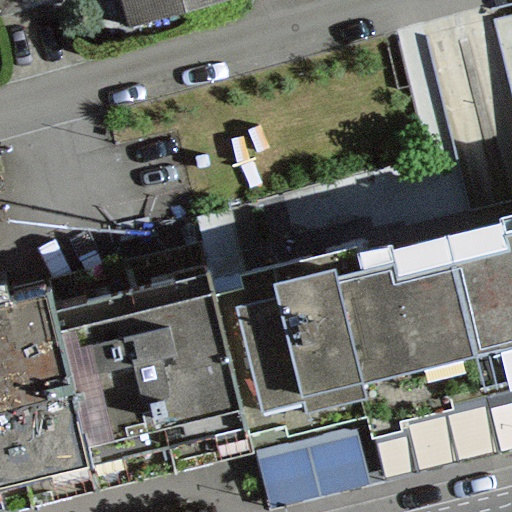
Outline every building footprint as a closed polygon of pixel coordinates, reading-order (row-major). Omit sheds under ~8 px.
[(0,0),(0,14),(29,6),(26,0),(0,0)] [(124,0),(132,24),(214,0),(124,0)] [(505,220),(447,235),(486,380),(511,373),(511,213),(504,216),(505,220)] [(245,285),(216,293),(248,420),(250,427),(285,418),(288,431),(368,410),(371,423),(453,402),(450,389),(486,380),(447,235),(392,249),(391,243),(331,259),(336,276),(320,280),(313,253),(242,272),(245,285)] [(216,293),(209,266),(56,304),(50,281),(0,293),(0,507),(33,499),(27,475),(128,450),(123,429),(152,422),(157,442),(248,420),(216,293)]
